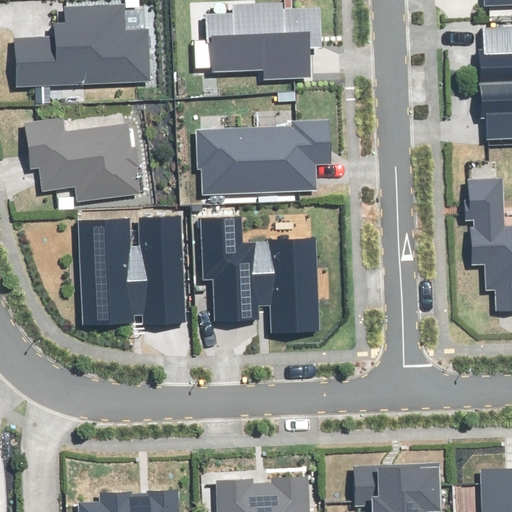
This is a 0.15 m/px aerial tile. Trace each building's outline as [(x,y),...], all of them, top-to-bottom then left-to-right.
[(235,13),(206,14),(208,70),(266,68),(266,78),(310,76),(309,45),(321,45),(319,8),(281,10),(281,4),(234,5),(235,13)] [(15,40),(17,86),(148,80),(145,30),(125,31),(124,6),(65,9),(66,25),(53,25),(53,38),(15,40)] [(482,84),(511,82),(511,26),(485,27),(486,49),(480,49),(482,84)] [(511,82),(482,84),(484,117),(488,117),(489,138),(511,137),(511,82)] [(63,120),(26,125),(31,168),(41,167),(44,191),(77,187),(79,200),(137,193),(133,166),(139,166),(136,147),(130,148),(127,125),(65,133),(63,120)] [(203,168),(204,194),(314,190),(313,164),(329,163),(328,121),(292,123),(292,127),(197,131),(198,168),(203,168)] [(502,179),(469,180),(470,201),(466,201),(467,221),(471,221),(473,264),(485,263),(486,290),(495,289),(496,310),(511,308),(511,227),(504,228),(502,179)] [(128,218),(78,221),(84,327),(185,322),(180,216),(140,218),(141,249),(129,250),(128,218)] [(240,218),(202,220),(205,278),(213,278),(215,321),(272,319),(273,332),(318,331),(314,239),(241,242),(240,218)] [(440,511),(438,462),(355,466),(356,507),(374,506),(374,511),(440,511)] [(511,511),(511,468),(482,470),(483,511),(511,511)] [(307,511),(306,478),(272,479),(273,484),(253,484),(253,480),(217,481),(218,511),(307,511)] [(101,502),(79,503),(79,511),(178,511),(178,491),(101,494),(101,502)]
